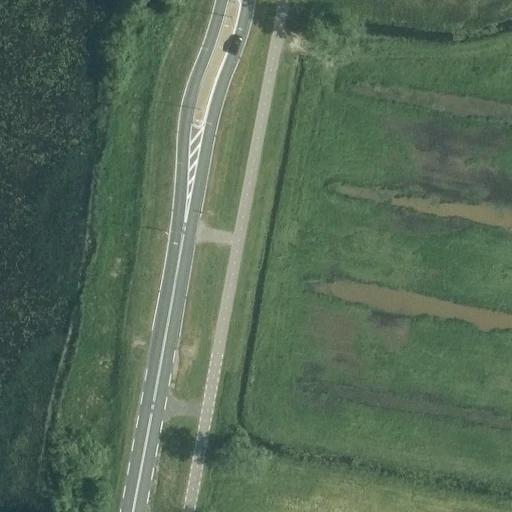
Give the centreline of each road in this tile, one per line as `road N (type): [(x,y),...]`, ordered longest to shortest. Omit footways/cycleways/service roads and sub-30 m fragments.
road 1 (primary): [(131,511),(184,223)]
road 2 (primary): [(184,223),(247,0)]
road 3 (primary): [(221,0),(184,120),(184,223)]
